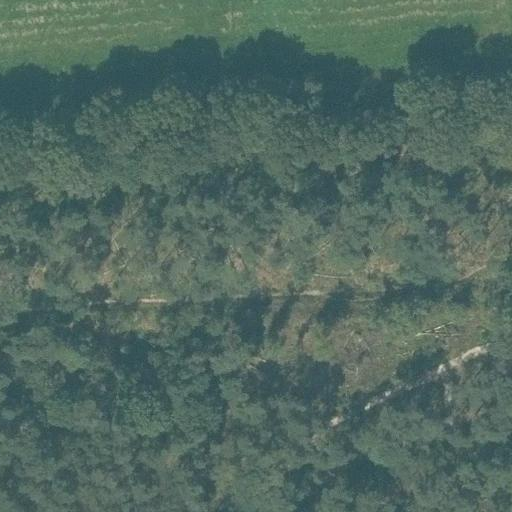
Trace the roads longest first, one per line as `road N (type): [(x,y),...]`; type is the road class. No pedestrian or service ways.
road 1 (track): [(229,511),(322,431),(511,328)]
road 2 (track): [(458,511),(468,386),(511,344)]
